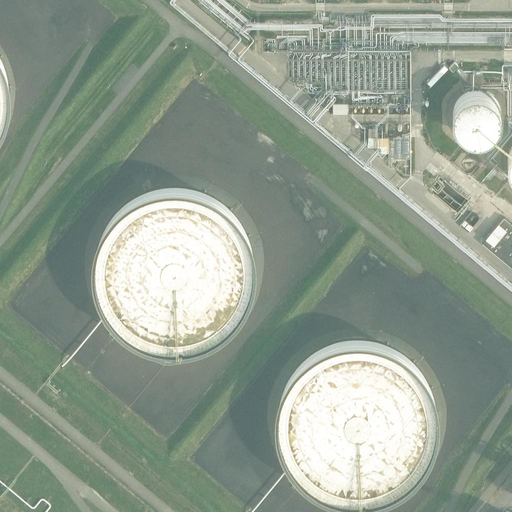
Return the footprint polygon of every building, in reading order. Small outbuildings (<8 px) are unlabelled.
[(0,150),(2,149),(12,134),(18,117),(21,100),(20,82),(14,65),(5,49),(0,43),(0,150)] [(444,65),(428,82),(427,83),(431,86),(448,69),(444,65)] [(500,113),(500,112),(499,108),(497,102),(495,98),(492,95),(488,92),(485,90),(481,89),(475,88),(470,89),(466,90),(463,92),(459,95),(455,99),(453,103),(452,108),(451,112),(452,117),(453,121),(455,125),(458,129),(462,132),(466,135),(470,136),(474,136),(479,136),(484,135),(489,133),(492,130),(495,127),(498,122),(499,117),(500,113)] [(107,285),(112,302),(121,317),(133,331),(148,341),(165,347),(182,350),(200,349),(217,343),(233,335),(246,322),(256,308),(263,291),(265,273),(264,255),(259,238),(250,223),(238,210),(223,200),(206,193),(189,190),(171,192),(153,197),(138,206),(125,218),(115,233),(108,249),(105,267),(107,285)] [(511,223),(504,217),(482,243),(511,267),(511,223)] [(288,435),(293,452),(302,468),(314,481),(329,491),(346,498),(363,500),(381,499),(398,494),(414,485),(427,473),(437,458),(444,441),(447,423),(445,406),(440,389),(431,373),(419,360),(404,350),(387,343),(370,341),(352,342),(335,347),(319,356),(306,368),(296,383),(289,400),(286,417),(288,435)]
